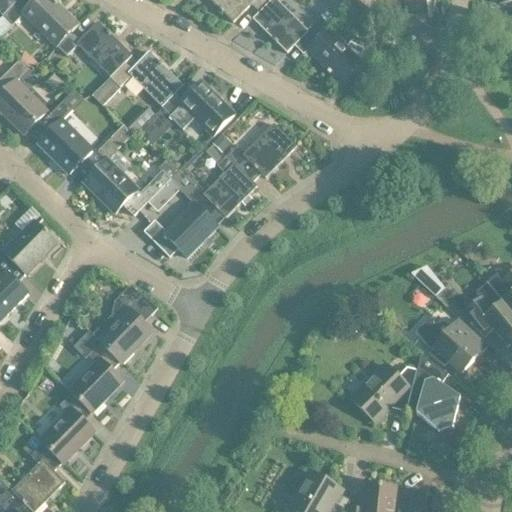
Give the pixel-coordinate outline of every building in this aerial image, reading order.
[(3,17),(17,3),(16,2),(18,0),(0,0),(0,14),(2,17),(3,16),(3,17)] [(17,3),(3,17),(12,26),(23,15),(56,48),(57,47),(71,33),(78,26),(51,0),(35,0),(25,11),(17,3)] [(252,0),(209,0),(233,23),(251,5),(259,13),(272,0),(252,0),(253,0),(252,0)] [(275,0),(272,0),(259,13),(253,20),(287,54),(305,36),(313,44),(327,30),(317,20),(306,31),(275,0)] [(404,14),(424,13),(423,1),(424,1),(423,0),(402,0),(403,3),(404,14)] [(71,33),(57,47),(67,57),(78,46),(110,78),(124,64),(132,57),(97,23),(79,41),(71,33)] [(327,30),(313,44),(307,51),(341,85),(352,73),(361,82),(382,61),(368,47),(353,40),(346,48),(327,30)] [(21,60),(30,69),(37,64),(25,52),(21,60)] [(110,78),(110,79),(92,97),(102,107),(131,77),(162,108),(175,94),(183,86),(149,53),(131,71),(124,64),(110,78)] [(30,69),(21,60),(0,80),(0,92),(2,95),(15,82),(16,82),(30,69)] [(15,82),(2,95),(0,97),(0,111),(24,136),(47,113),(16,82),(15,82)] [(162,108),(138,132),(152,146),(175,123),(183,132),(195,120),(213,138),(234,116),(200,83),(182,101),(175,94),(162,108)] [(62,122),(72,111),(63,102),(40,125),(49,134),(61,121),(62,122)] [(154,115),(146,106),(125,127),(134,135),(154,115)] [(61,121),(49,134),(38,144),(69,175),(83,161),(95,172),(107,161),(108,162),(107,161),(132,136),(123,127),(111,139),(107,136),(97,146),(97,147),(92,152),(62,122),(61,121)] [(253,184),(261,175),(265,179),(296,148),(274,125),(245,154),(237,146),(226,158),(233,166),(234,165),(253,184)] [(95,172),(84,183),(115,214),(123,206),(138,191),(108,162),(107,161),(95,172)] [(234,165),(233,166),(206,194),(198,186),(186,197),(189,200),(194,205),(195,204),(206,217),(217,227),(213,223),(222,215),(226,219),(257,187),(253,184),(234,165)] [(138,191),(123,206),(135,218),(149,204),(171,182),(170,181),(171,180),(162,172),(140,194),(138,191)] [(181,191),(171,182),(149,204),(158,213),(171,200),(180,209),(189,200),(186,197),(181,191)] [(195,204),(194,205),(166,233),(155,222),(144,233),(169,258),(178,250),(186,258),(217,227),(206,217),(195,204)] [(6,256),(25,275),(25,276),(57,245),(34,222),(3,253),(6,256)] [(0,274),(1,276),(0,277),(0,322),(28,295),(16,284),(25,275),(6,256),(5,257),(0,251),(0,274)] [(511,274),(504,281),(500,276),(496,275),(486,283),(504,304),(511,314),(511,274)] [(476,296),(480,300),(464,313),(482,335),(491,327),(508,348),(511,343),(511,314),(504,304),(486,283),(477,292),(476,296)] [(149,313),(127,290),(114,303),(125,314),(99,341),(101,343),(101,344),(120,363),(121,363),(151,333),(140,322),(149,313)] [(459,321),(451,330),(437,317),(430,325),(427,323),(415,336),(432,351),(429,355),(444,367),(448,362),(461,374),(487,346),(459,321)] [(71,339),(91,350),(99,336),(79,325),(71,339)] [(120,363),(101,344),(89,356),(97,363),(70,391),(72,394),(91,413),(92,413),(123,383),(111,372),(120,363)] [(421,355),(417,371),(412,388),(422,391),(416,415),(438,432),(453,426),(460,399),(441,385),(448,375),(421,355)] [(412,388),(417,371),(407,368),(398,378),(386,366),(352,400),(374,423),(396,400),(408,403),(411,394),(412,388)] [(91,413),(72,394),(60,406),(68,414),(40,441),(43,444),(62,464),(63,463),(63,464),(94,433),(82,422),(91,413)] [(62,464),(43,444),(31,457),(38,464),(11,492),(13,495),(31,511),(36,511),(65,484),(54,472),(62,464)] [(328,511),(340,491),(310,473),(298,495),(299,496),(291,510),(294,511),(328,511)] [(0,505),(6,511),(31,511),(13,495),(11,492),(0,481),(0,505)] [(393,511),(396,488),(365,485),(363,511),(349,509),(348,511),(393,511)] [(440,511),(442,500),(412,497),(410,511),(440,511)]
